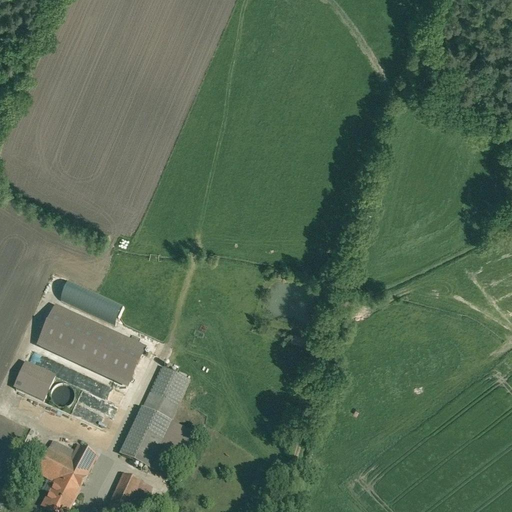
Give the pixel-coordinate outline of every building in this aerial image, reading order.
[(340,260),(329,257),(324,270),(336,274),(340,260)] [(113,325),(121,307),(52,276),(46,289),(58,294),(55,300),(113,325)] [(49,307),(31,348),(124,388),(142,347),(49,307)] [(292,338),(290,343),(303,347),(306,339),(294,334),(292,338)] [(40,404),(53,378),(21,363),(9,389),(40,404)] [(190,382),(162,369),(152,392),(179,405),(190,382)] [(106,386),(71,371),(66,385),(100,399),(106,386)] [(64,386),(62,386),(59,386),(57,387),(55,388),(54,389),(53,390),(52,392),(51,394),(51,395),(51,396),(50,398),(51,400),(51,402),(52,404),(54,406),(55,407),(57,408),(58,409),(60,410),(63,410),(66,410),(67,409),(68,409),(70,407),(72,406),(73,404),(74,402),(75,400),(75,398),(75,395),(74,393),(73,391),(72,389),(70,388),(68,387),(66,386),(64,386)] [(179,405),(152,392),(143,411),(170,424),(179,405)] [(112,419),(75,405),(70,417),(107,431),(112,419)] [(170,424),(143,411),(121,456),(149,470),(170,424)] [(186,431),(170,424),(149,470),(164,477),(186,431)] [(75,456),(52,444),(36,474),(55,485),(58,479),(80,492),(98,458),(79,448),(75,456)] [(26,471),(16,468),(12,482),(22,485),(26,471)] [(124,476),(107,511),(138,511),(140,510),(132,507),(142,485),(124,476)] [(80,492),(58,479),(55,485),(42,510),(46,511),(69,511),(80,492)]
